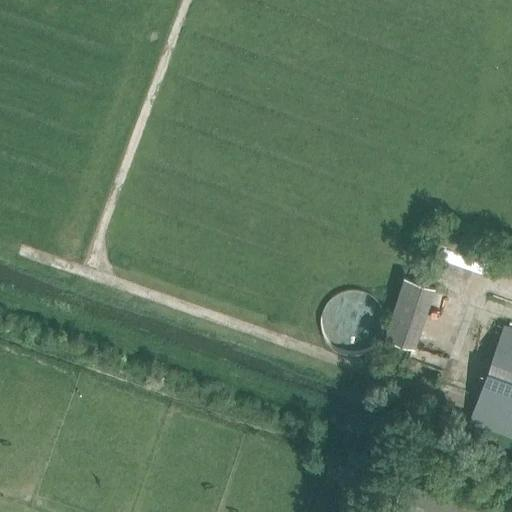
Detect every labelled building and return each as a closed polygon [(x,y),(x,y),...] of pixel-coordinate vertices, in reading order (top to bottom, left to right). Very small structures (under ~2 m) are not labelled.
[(434,316),(455,323),(474,265),(452,258),(434,316)] [(385,335),(416,345),(436,286),(405,276),(385,335)] [(379,322),(378,316),(376,310),(373,305),(370,300),(364,296),(359,293),(353,292),(347,292),(341,293),(336,295),(331,298),(327,302),(323,306),(320,312),(319,317),(319,322),(319,328),(321,334),(324,338),(327,343),(332,347),(337,349),(342,351),(348,352),(356,351),(361,349),(366,347),(370,343),(374,338),(377,333),(378,328),(379,322)] [(511,327),(504,325),(470,420),(511,434),(511,327)] [(492,511),(402,480),(391,511),(492,511)]
